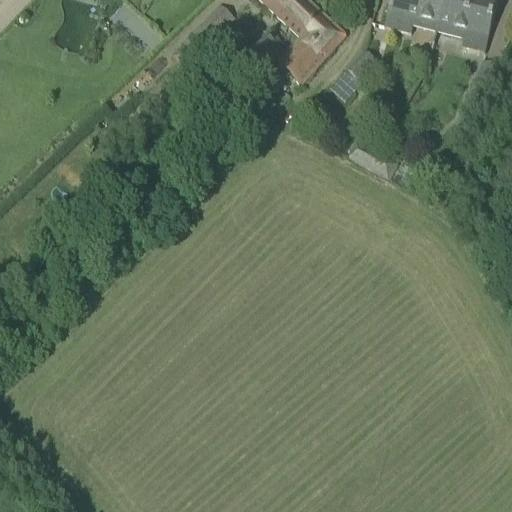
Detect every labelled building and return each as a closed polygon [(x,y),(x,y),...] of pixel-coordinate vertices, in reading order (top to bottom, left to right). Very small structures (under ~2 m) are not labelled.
[(253,0),(300,40),(302,41),(323,19),(302,0),(253,0)] [(413,21),(438,27),(444,0),(391,0),(383,30),(409,37),(413,21)] [(469,0),(444,0),(438,27),(465,34),(461,50),(485,56),(492,26),(496,7),(469,0)] [(186,42),(202,58),(235,23),(218,8),(186,42)] [(302,41),(300,40),(276,66),(300,88),(345,40),(323,19),(302,41)] [(222,74),(238,90),(279,50),(263,34),(222,74)] [(202,58),(186,42),(170,59),(186,74),(202,58)] [(363,55),(344,74),(356,83),(374,65),(363,55)] [(467,106),(483,112),(499,72),(483,66),(467,106)] [(347,162),(368,173),(377,157),(357,146),(347,162)] [(377,157),(368,173),(389,184),(398,167),(377,157)]
